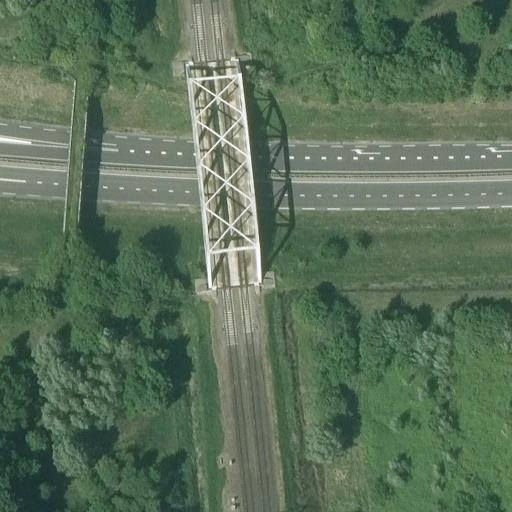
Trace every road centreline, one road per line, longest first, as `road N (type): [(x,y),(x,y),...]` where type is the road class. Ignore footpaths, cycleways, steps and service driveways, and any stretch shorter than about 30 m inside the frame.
road 1 (track): [(505,0),(251,88),(171,93),(89,68),(10,62),(0,52)]
road 2 (primary): [(31,177),(511,188)]
road 3 (primary): [(511,162),(114,157)]
